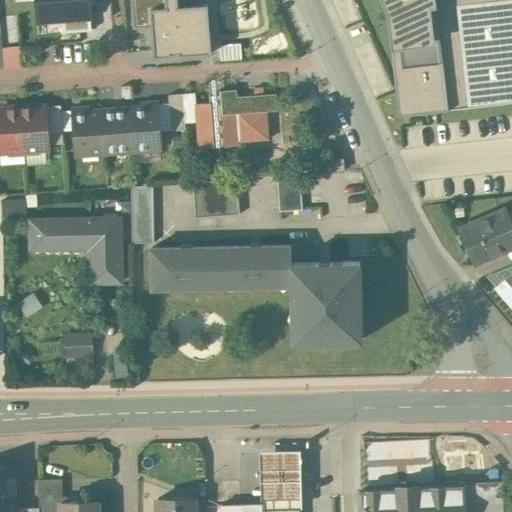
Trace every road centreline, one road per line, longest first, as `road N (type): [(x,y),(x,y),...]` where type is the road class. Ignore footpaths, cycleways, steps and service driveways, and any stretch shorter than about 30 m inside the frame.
road 1 (residential): [(509,406),(482,374),(470,328),(404,219),(333,58)]
road 2 (tertiary): [(509,406),(122,414)]
road 3 (residential): [(333,58),(124,74)]
road 4 (residential): [(124,74),(0,83)]
road 5 (tertiary): [(122,414),(0,417)]
